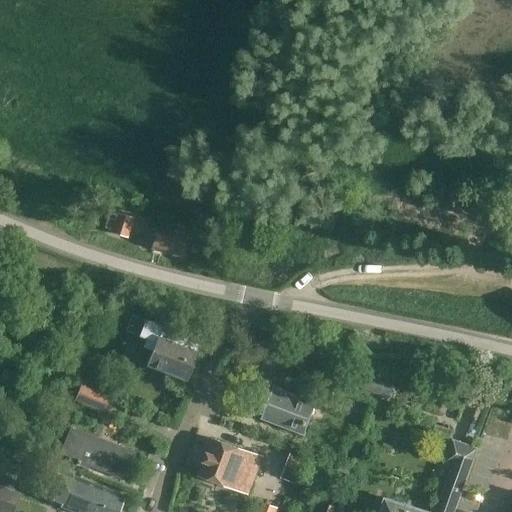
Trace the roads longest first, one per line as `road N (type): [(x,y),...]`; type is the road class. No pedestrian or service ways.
road 1 (tertiary): [(511,352),(140,270),(0,221)]
road 2 (track): [(291,304),(324,276),(348,271),(458,268),(511,279)]
road 3 (residential): [(153,511),(204,382)]
